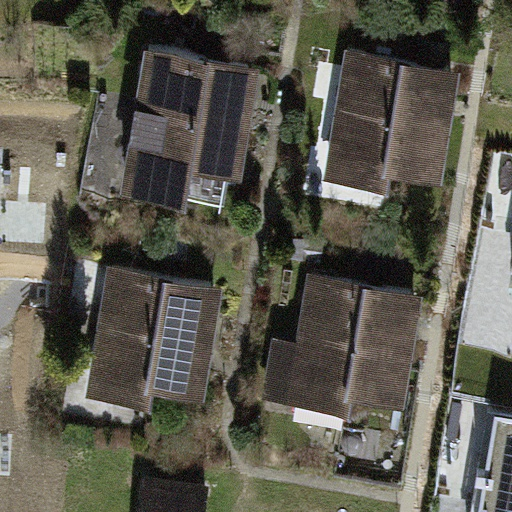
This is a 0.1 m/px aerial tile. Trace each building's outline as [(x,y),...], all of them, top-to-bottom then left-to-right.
[(245,77),(134,49),(97,197),(209,224),(245,77)] [(440,75),(336,52),(306,184),(410,208),(440,75)] [(212,290),(108,266),(77,397),(181,421),(212,290)] [(399,298),(284,272),(254,404),(369,429),(399,298)] [(511,511),(511,416),(486,411),(463,511),(511,511)] [(193,511),(199,491),(141,478),(132,511),(193,511)]
